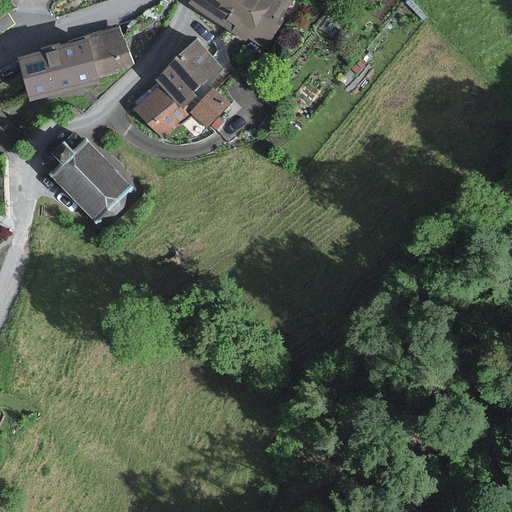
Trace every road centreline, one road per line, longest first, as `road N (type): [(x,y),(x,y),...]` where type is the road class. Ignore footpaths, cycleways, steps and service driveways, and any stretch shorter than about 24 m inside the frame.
road 1 (residential): [(186,0),(172,34),(142,69),(41,159),(27,183),(23,228),(0,292)]
road 2 (residential): [(0,53),(74,30),(131,0)]
